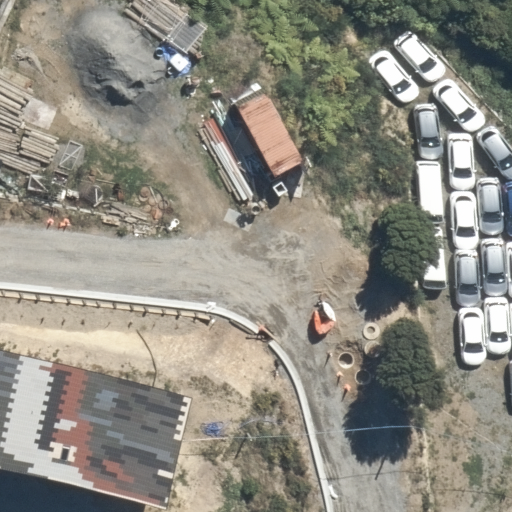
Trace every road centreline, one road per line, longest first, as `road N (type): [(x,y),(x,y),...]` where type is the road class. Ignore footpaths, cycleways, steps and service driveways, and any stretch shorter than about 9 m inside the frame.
road 1 (residential): [(360,511),(333,355),(268,298),(162,260),(0,252)]
road 2 (residential): [(472,511),(497,456),(474,180)]
